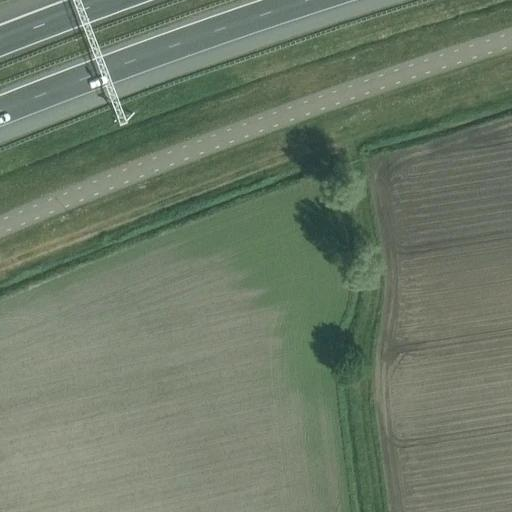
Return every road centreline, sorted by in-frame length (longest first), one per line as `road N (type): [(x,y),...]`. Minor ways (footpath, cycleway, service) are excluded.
road 1 (unclassified): [(0,228),(186,149),(511,31)]
road 2 (track): [(0,277),(178,202),(511,84)]
road 3 (track): [(338,145),(372,254),(381,511)]
road 4 (motorway): [(0,111),(314,0)]
